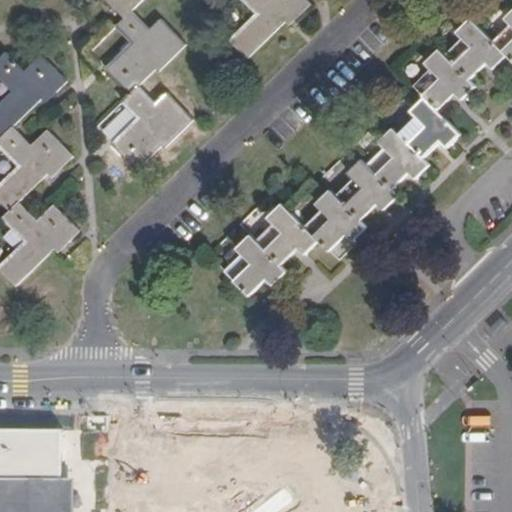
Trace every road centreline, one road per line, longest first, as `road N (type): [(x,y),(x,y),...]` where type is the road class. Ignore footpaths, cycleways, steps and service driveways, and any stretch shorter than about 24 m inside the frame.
road 1 (residential): [(377,0),(103,270),(95,382)]
road 2 (tertiary): [(95,382),(397,379)]
road 3 (residential): [(511,167),(458,222),(484,289)]
road 4 (tertiary): [(416,511),(397,379)]
road 5 (tertiary): [(397,379),(484,289)]
